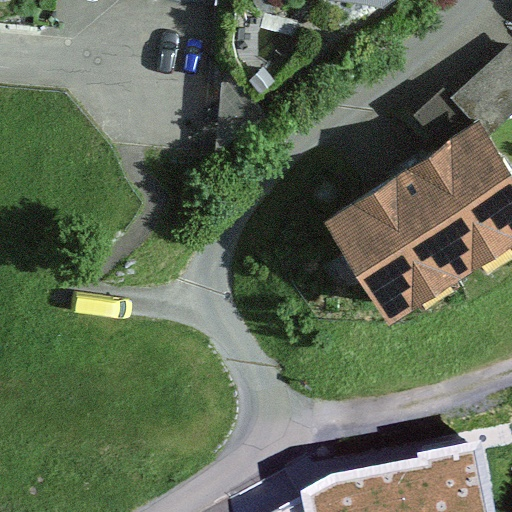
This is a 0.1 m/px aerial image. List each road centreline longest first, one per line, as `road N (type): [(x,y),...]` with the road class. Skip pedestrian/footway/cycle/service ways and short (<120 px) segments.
road 1 (unclassified): [(474,0),(258,183),(238,210),(216,251),(205,300),(243,344),(260,384),(261,442),(227,478),(167,511)]
road 2 (track): [(511,372),(261,442)]
road 3 (residential): [(207,77),(0,56)]
